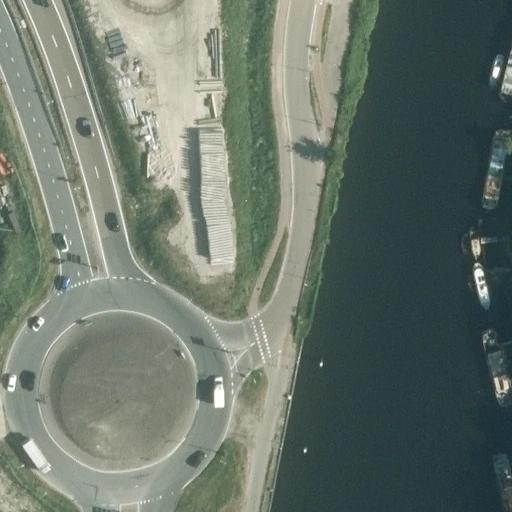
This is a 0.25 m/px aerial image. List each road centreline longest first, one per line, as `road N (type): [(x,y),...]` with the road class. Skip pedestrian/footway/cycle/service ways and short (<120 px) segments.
road 1 (tertiary): [(260,340),(274,325),(300,243),(305,189),(295,79),(303,0)]
road 2 (motorway): [(135,298),(36,0)]
road 3 (motorway): [(0,33),(43,150),(80,304)]
road 4 (primary): [(128,0),(136,256)]
road 5 (primary): [(80,304),(33,345),(20,406),(47,463),(103,491)]
road 6 (primary): [(178,253),(180,9)]
